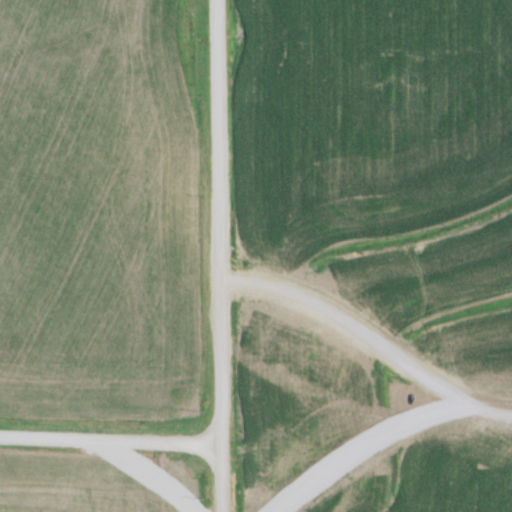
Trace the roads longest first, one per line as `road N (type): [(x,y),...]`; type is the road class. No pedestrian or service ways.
road 1 (residential): [(201,511),(205,0)]
road 2 (residential): [(0,459),(202,464)]
